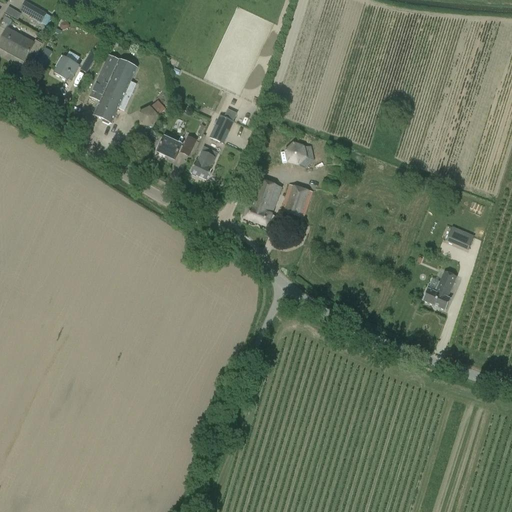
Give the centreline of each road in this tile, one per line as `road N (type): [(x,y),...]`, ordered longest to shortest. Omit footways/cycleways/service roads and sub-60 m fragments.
road 1 (tertiary): [(220,232),(0,97)]
road 2 (tertiary): [(511,389),(362,335),(286,288)]
road 3 (unclassified): [(220,232),(304,0)]
road 4 (unclassified): [(189,511),(286,288)]
